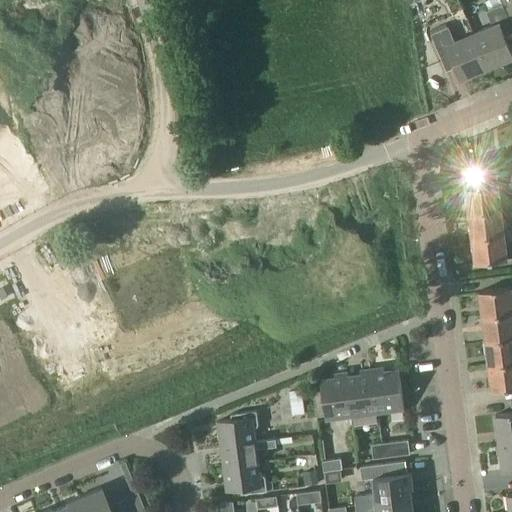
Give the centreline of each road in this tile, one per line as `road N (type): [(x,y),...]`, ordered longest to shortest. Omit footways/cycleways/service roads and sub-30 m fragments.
road 1 (residential): [(466,511),(420,137)]
road 2 (residential): [(153,190),(310,178),(420,137)]
road 3 (residential): [(182,511),(179,474),(159,453),(135,444),(0,493)]
road 4 (residential): [(132,0),(160,95),(153,190)]
road 5 (residential): [(8,240),(76,385)]
road 6 (residential): [(26,230),(65,207),(153,190)]
